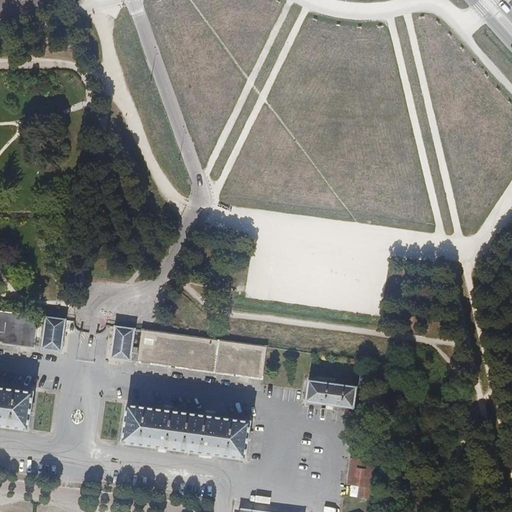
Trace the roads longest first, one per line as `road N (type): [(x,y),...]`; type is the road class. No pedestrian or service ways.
road 1 (track): [(407,511),(410,337),(350,288),(230,224)]
road 2 (unknown): [(0,67),(73,65),(96,101),(149,259),(111,299)]
road 3 (track): [(166,269),(201,303),(242,317),(466,340)]
road 4 (unknown): [(511,392),(476,255)]
